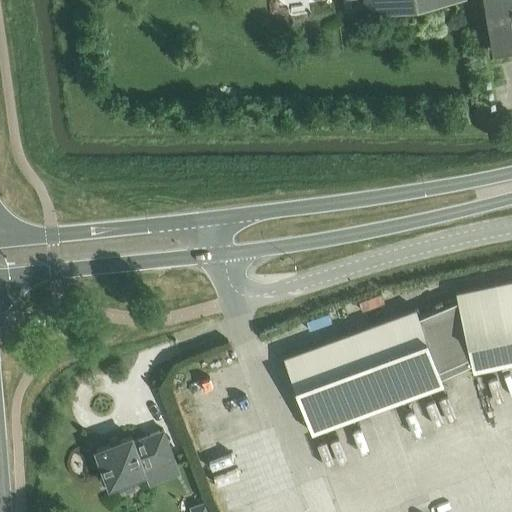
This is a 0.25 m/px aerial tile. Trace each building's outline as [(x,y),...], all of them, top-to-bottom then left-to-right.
[(443,0),(364,0),(366,13),(443,0)] [(511,0),(482,0),(491,51),(511,47),(511,0)] [(511,280),(456,293),(458,301),(418,316),(415,308),(284,356),(311,432),(443,383),(440,376),(472,364),(473,370),(511,361),(511,280)] [(96,462),(101,464),(108,485),(116,482),(118,486),(125,489),(132,487),(135,480),(134,476),(145,472),(143,467),(174,456),(164,429),(134,440),(132,435),(95,448),(96,451),(94,455),(96,462)] [(209,511),(206,501),(189,507),(191,511),(209,511)]
